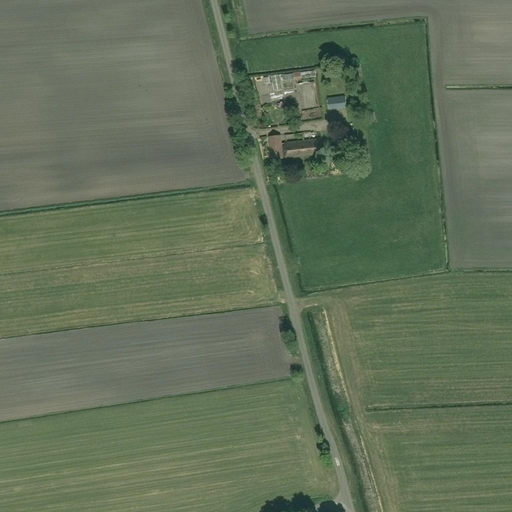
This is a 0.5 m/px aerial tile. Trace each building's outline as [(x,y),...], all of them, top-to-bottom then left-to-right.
[(260,76),(258,100),(274,101),(276,77),(260,76)] [(297,107),(311,106),(310,84),(296,85),(297,107)] [(330,109),(346,108),(345,96),(327,98),(330,109)] [(283,159),(282,145),(281,136),(269,138),(272,160),(283,159)] [(282,145),(283,159),(285,158),(285,159),(322,154),(321,140),(282,145)]
